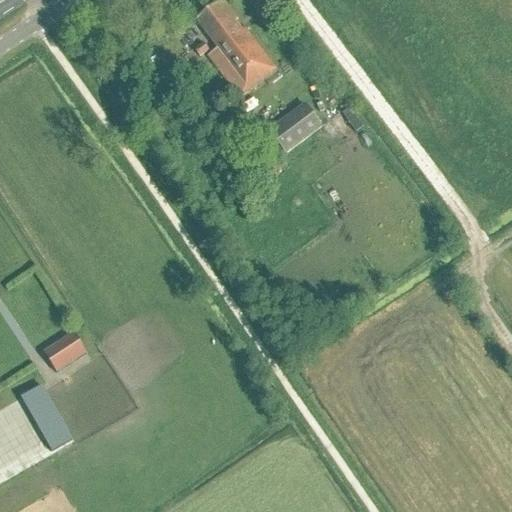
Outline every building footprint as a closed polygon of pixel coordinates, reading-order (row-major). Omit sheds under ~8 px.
[(239,101),(277,72),(244,30),(241,33),(234,24),(238,21),(223,1),(195,22),(217,51),(206,58),(239,101)] [(193,51),(199,59),(208,52),(202,44),(193,51)] [(180,61),(186,68),(192,63),(186,56),(180,61)] [(266,135),(284,159),(321,131),(303,107),(266,135)] [(235,116),(219,128),(232,145),(248,133),(235,116)] [(0,267),(10,271),(14,260),(1,255),(0,258),(0,267)] [(57,376),(87,356),(73,335),(43,355),(57,376)]
